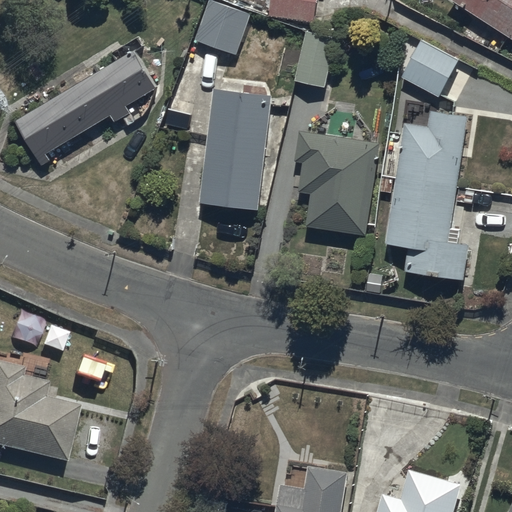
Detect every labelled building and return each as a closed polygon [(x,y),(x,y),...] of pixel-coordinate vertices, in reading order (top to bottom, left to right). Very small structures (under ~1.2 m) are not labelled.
[(223,0),(210,0),(196,38),(236,53),(253,11),(223,0)] [(318,0),(269,0),(268,11),(317,17),(318,0)] [(511,0),(459,0),(511,33),(511,0)] [(308,21),(296,78),(327,85),(339,28),(308,21)] [(419,36),(399,72),(440,94),(460,58),(419,36)] [(135,49),(17,119),(43,162),(53,156),(50,150),(114,113),(117,118),(133,109),(130,102),(157,86),(135,49)] [(215,84),(203,199),(263,206),(275,91),(215,84)] [(432,123),(406,119),(389,239),(411,242),(407,268),(464,276),(470,240),(462,239),(463,228),(452,226),(469,112),(434,107),(432,123)] [(312,190),(307,223),(370,232),(383,138),(302,127),(298,157),(304,158),(300,188),(312,190)] [(28,362),(0,355),(0,442),(68,458),(82,401),(48,393),(51,378),(25,371),(28,362)] [(343,511),(351,469),(311,462),(307,485),(282,481),(277,511),(343,511)] [(404,495),(384,490),(378,511),(455,511),(464,480),(411,466),(404,495)]
